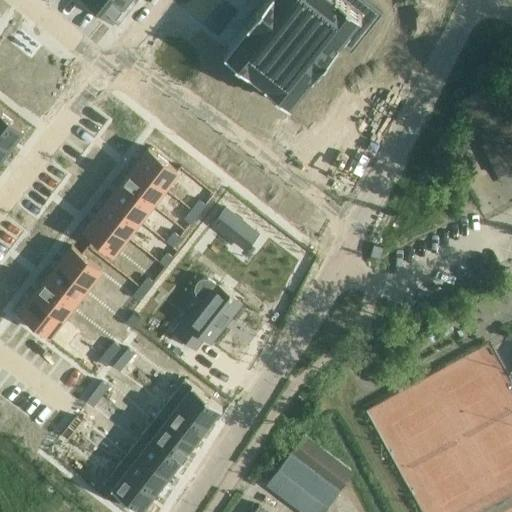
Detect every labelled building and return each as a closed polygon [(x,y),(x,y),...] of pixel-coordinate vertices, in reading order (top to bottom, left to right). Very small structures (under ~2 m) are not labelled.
[(84,0),(111,21),(128,0),(84,0)] [(224,49),(223,50),(289,103),(290,101),(289,101),(338,42),(351,52),(382,13),(366,0),(263,0),(246,22),(247,23),(225,50),(224,49)] [(511,111),(496,81),(461,99),(479,133),(501,175),(511,169),(511,111)] [(0,111),(0,139),(8,146),(22,128),(0,111)] [(0,139),(0,156),(8,146),(0,139)] [(148,147),(135,163),(144,171),(154,178),(164,186),(177,169),(148,147)] [(135,163),(122,180),(125,182),(141,194),(151,202),(164,186),(154,178),(144,171),(135,163)] [(122,180),(110,196),(139,218),(151,202),(141,194),(125,182),(122,180)] [(110,196),(97,212),(126,235),(139,218),(110,196)] [(199,199),(192,208),(198,213),(206,204),(199,199)] [(224,205),(211,223),(233,240),(247,222),(224,205)] [(192,208),(184,218),(191,223),(198,213),(192,208)] [(97,212),(84,229),(113,251),(126,235),(97,212)] [(173,230),(166,239),(172,244),(180,235),(173,230)] [(71,244),(58,261),(63,265),(67,268),(87,284),(101,267),(71,244)] [(166,251),(159,260),(165,265),(173,256),(166,251)] [(58,261),(46,277),(75,300),(87,284),(67,268),(63,265),(58,261)] [(148,276),(141,286),(147,291),(154,281),(148,276)] [(46,277),(33,293),(62,316),(75,300),(46,277)] [(181,318),(172,330),(195,348),(204,337),(211,342),(242,302),(217,283),(211,278),(206,277),(200,278),(196,282),(195,287),(196,293),(200,297),(203,300),(186,322),(181,318)] [(141,286),(133,295),(140,300),(147,291),(141,286)] [(33,293),(20,310),(49,333),(62,316),(33,293)] [(469,307),(459,312),(461,315),(466,323),(475,318),(470,310),(469,307)] [(133,312),(126,322),(132,327),(140,317),(133,312)] [(114,341),(106,350),(113,355),(120,346),(114,341)] [(128,347),(121,356),(127,361),(134,352),(128,347)] [(106,350),(99,360),(105,365),(113,355),(106,350)] [(121,356),(113,366),(120,371),(127,361),(121,356)] [(184,378),(170,395),(207,424),(220,408),(221,408),(222,407),(184,378)] [(101,381),(94,391),(101,396),(108,386),(101,381)] [(94,391),(87,400),(93,405),(101,396),(94,391)] [(170,395),(157,412),(194,441),(207,424),(170,395)] [(157,412),(144,429),(181,458),(194,441),(157,412)] [(75,415),(68,425),(74,430),(81,420),(75,415)] [(68,425),(60,434),(67,439),(74,430),(68,425)] [(144,429),(130,447),(167,475),(181,458),(144,429)] [(303,432),(290,450),(340,487),(346,479),(349,474),(353,469),(342,461),(316,442),(305,433),(303,432)] [(130,447),(117,463),(154,492),(167,475),(130,447)] [(290,450),(266,483),(304,511),(321,511),(340,487),(290,450)] [(117,463),(103,481),(121,495),(120,497),(128,504),(130,502),(141,511),(142,509),(141,509),(154,492),(117,463)] [(270,511),(259,503),(252,511),(270,511)]
